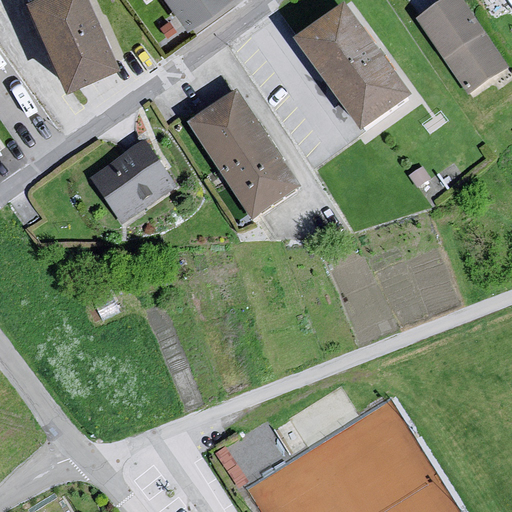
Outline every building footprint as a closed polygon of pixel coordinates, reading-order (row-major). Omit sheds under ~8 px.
[(77,0),(14,0),(54,85),(109,65),(77,0)] [(161,0),(183,28),(222,0),(161,0)] [(453,0),(413,25),(466,95),(504,70),(453,0)] [(288,46),(361,135),(408,103),(337,12),(288,46)] [(182,128),(248,222),(296,191),(231,97),(182,128)] [(87,182),(121,226),(176,189),(143,145),(87,182)]
